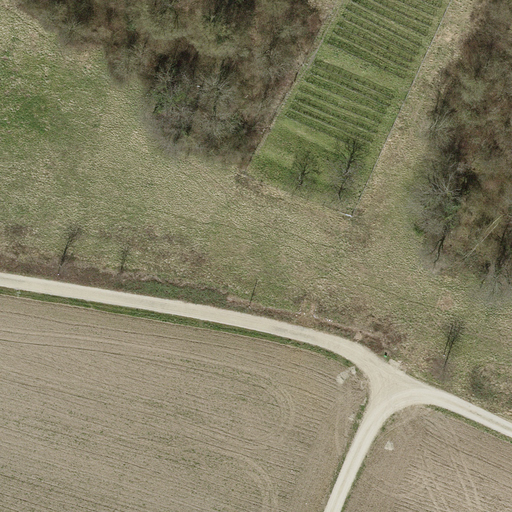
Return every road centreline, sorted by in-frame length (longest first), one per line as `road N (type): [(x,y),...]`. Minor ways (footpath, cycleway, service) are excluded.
road 1 (track): [(395,382),(348,349),(249,321),(0,278)]
road 2 (track): [(334,511),(395,382)]
road 3 (track): [(395,382),(511,431)]
